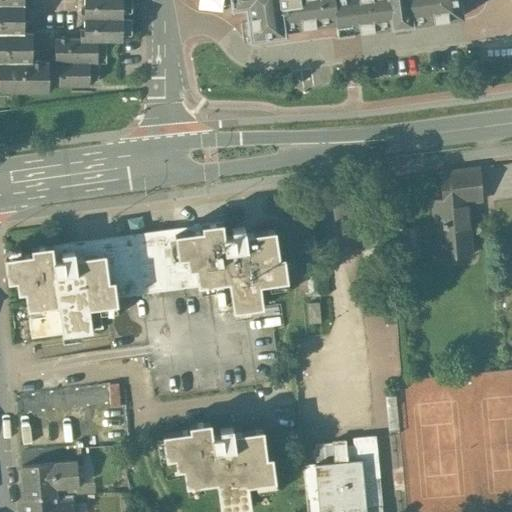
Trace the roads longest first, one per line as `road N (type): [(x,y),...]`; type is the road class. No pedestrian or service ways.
road 1 (residential): [(164,19),(210,23),(240,57),(408,43),(486,28),(496,18)]
road 2 (secondary): [(511,121),(163,163)]
road 3 (secondary): [(163,163),(0,187)]
road 4 (residential): [(163,163),(164,19)]
